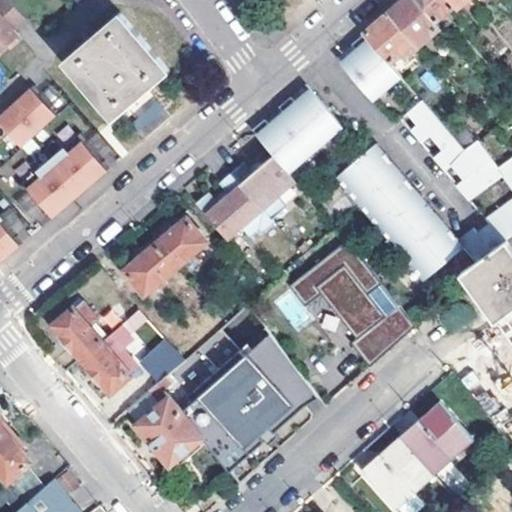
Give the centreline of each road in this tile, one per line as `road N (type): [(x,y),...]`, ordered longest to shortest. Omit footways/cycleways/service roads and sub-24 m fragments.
road 1 (residential): [(258,85),(0,304)]
road 2 (residential): [(249,511),(425,353)]
road 3 (residential): [(146,511),(0,336)]
road 4 (residential): [(356,0),(258,85)]
